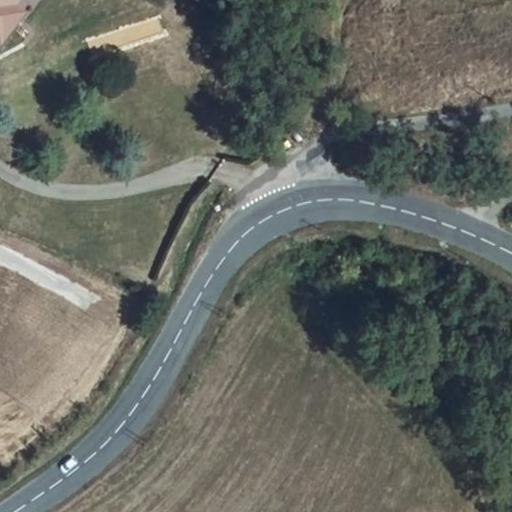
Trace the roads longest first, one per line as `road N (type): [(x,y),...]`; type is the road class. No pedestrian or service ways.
road 1 (secondary): [(278,211),(217,268),(121,430),(12,511)]
road 2 (residential): [(278,211),(241,174),(182,174),(119,188),(27,188),(0,169)]
road 3 (unclassified): [(511,109),(340,131),(304,157),(304,201)]
road 4 (secondary): [(511,253),(378,202),(304,201)]
